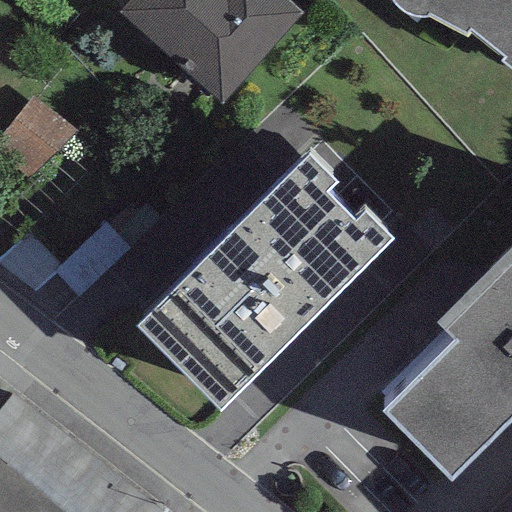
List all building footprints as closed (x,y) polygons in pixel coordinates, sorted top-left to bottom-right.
[(123,0),(223,87),(299,0),(123,0)] [(511,0),(441,0),(461,12),(470,3),(504,31),(500,35),(511,45),(511,0)] [(72,128),(30,91),(0,125),(0,149),(30,176),(72,128)] [(335,155),(308,123),(135,297),(216,383),(391,207),(365,180),(353,192),(326,164),(335,155)] [(511,211),(435,288),(454,306),(381,378),(450,447),(511,385),(511,211)] [(107,232),(57,278),(83,305),(132,259),(107,232)] [(158,511),(11,396),(0,409),(0,456),(61,511),(158,511)] [(0,511),(61,511),(0,456),(0,511)]
